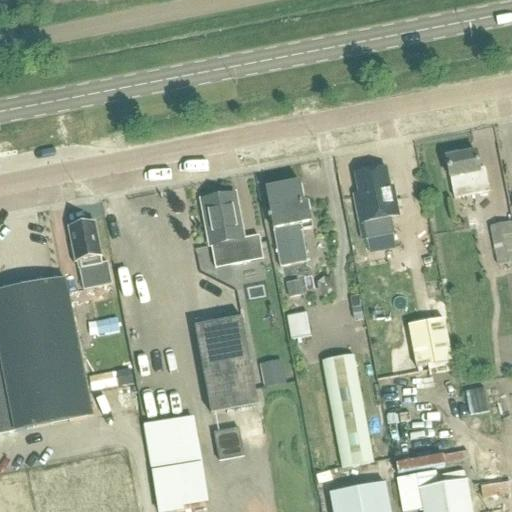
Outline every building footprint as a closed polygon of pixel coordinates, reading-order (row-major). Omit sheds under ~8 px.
[(446,161),(450,182),(451,182),(454,198),(487,191),(483,168),(478,169),(475,155),(458,158),(457,155),(447,157),(448,160),(446,161)] [(398,220),(393,193),(390,193),(386,172),(355,178),(359,199),(355,200),(364,246),(393,240),(389,222),(398,220)] [(283,188),(298,267),(307,266),(301,228),(311,226),(307,206),(304,207),(300,185),(283,188)] [(280,271),(298,267),(283,188),(266,191),(280,271)] [(225,246),(229,267),(246,264),(242,243),(233,198),(203,204),(212,248),(225,246)] [(498,268),(511,265),(511,232),(510,225),(490,230),(498,268)] [(102,267),(94,227),(69,232),(73,248),(70,249),(73,267),(78,266),(84,294),(112,288),(108,266),(102,267)] [(75,330),(70,305),(65,282),(0,294),(0,355),(0,357),(0,437),(14,435),(93,420),(79,352),(75,330)] [(359,299),(350,300),(354,323),(363,321),(359,299)] [(291,339),(310,337),(308,314),(289,316),(291,339)] [(211,417),(258,408),(242,321),(195,330),(211,417)] [(408,328),(416,371),(452,364),(444,322),(408,328)] [(341,471),(373,465),(353,358),(321,364),(341,471)] [(284,370),(264,373),(267,389),(287,386),(284,370)] [(488,414),(484,391),(466,394),(470,417),(488,414)] [(159,511),(172,511),(212,506),(198,418),(146,426),(159,511)] [(241,429),(216,434),(222,463),(247,458),(241,429)] [(402,475),(449,466),(447,456),(400,466),(402,475)] [(436,489),(433,475),(397,481),(402,511),(414,511),(422,511),(471,511),(466,483),(436,489)] [(332,511),(389,511),(385,486),(329,496),(332,511)]
